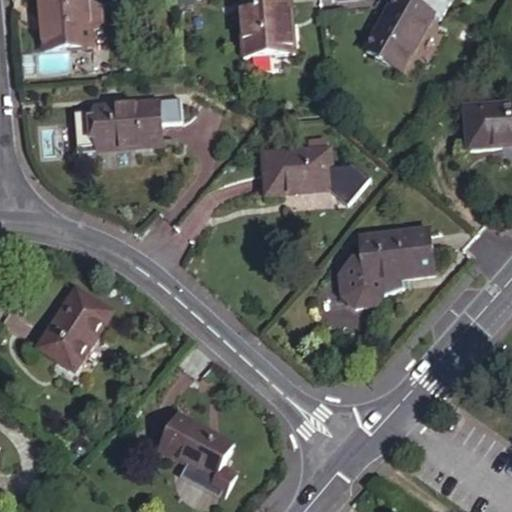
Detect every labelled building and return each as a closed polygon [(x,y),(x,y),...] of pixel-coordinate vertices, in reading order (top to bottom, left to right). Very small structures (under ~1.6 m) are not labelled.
[(86,0),(38,0),(40,23),(42,24),(44,55),(91,51),(90,36),(94,36),(99,29),(97,14),(92,9),(88,10),(86,0)] [(295,6),(294,0),(246,0),(252,60),(303,56),(298,6),(295,6)] [(452,9),(435,0),(411,0),(409,5),(399,0),(398,0),(366,56),(402,76),(434,20),(443,25),(452,9)] [(435,0),(452,9),(456,0),(435,0)] [(164,150),(161,106),(98,111),(101,155),(164,150)] [(465,157),(511,153),(511,110),(462,115),(465,157)] [(310,147),(310,154),(329,152),(328,145),(310,147)] [(310,154),(264,159),(268,197),(298,195),(298,198),(336,194),(333,152),(329,152),(310,154)] [(436,277),(430,233),(361,241),(363,262),(354,263),(352,281),(355,302),(361,319),(379,316),(378,309),(405,292),(404,281),(436,277)] [(88,320),(60,351),(112,398),(140,368),(88,320)] [(170,419),(151,453),(206,485),(225,450),(170,419)]
